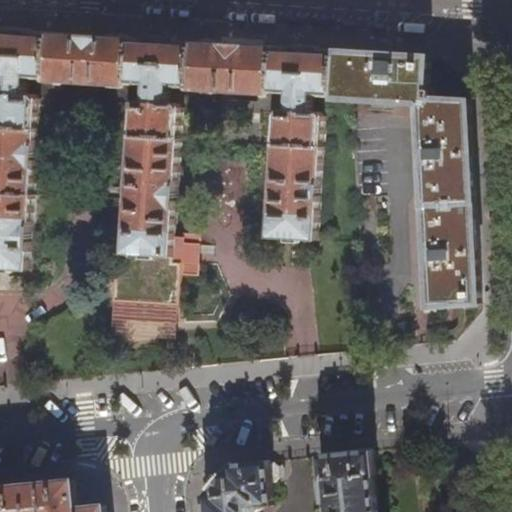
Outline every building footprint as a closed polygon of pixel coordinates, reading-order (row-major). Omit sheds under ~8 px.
[(338,98),(341,51),(308,49),(116,37),(0,29),(0,269),(32,271),(42,100),(38,95),(30,95),(30,79),(49,81),(49,83),(132,88),(132,85),(151,86),(150,102),(141,102),(136,106),(127,260),(120,260),(117,291),(107,290),(106,306),(112,306),(116,307),(117,302),(181,306),(184,264),(176,263),(185,108),(181,104),(181,89),(192,89),(192,91),(275,96),(276,94),(294,95),(294,110),(285,110),(280,114),(273,238),(322,240),(330,118),(325,113),(316,112),(317,96),(338,98)] [(405,55),(341,51),(338,98),(338,100),(424,105),(434,307),(483,304),(478,206),(474,140),(472,100),(434,98),(435,91),(430,90),(432,56),(405,55)] [(379,511),(375,476),(378,476),(375,450),(351,452),(321,455),(323,480),(319,481),(320,494),(327,493),(328,511),(379,511)] [(260,511),(264,508),(264,506),(275,505),(273,482),(276,481),(280,477),(279,467),(275,464),(272,464),(271,460),(254,462),(231,464),(206,495),(207,511),(260,511)] [(0,511),(107,511),(107,505),(78,507),(76,480),(0,487),(0,511)]
